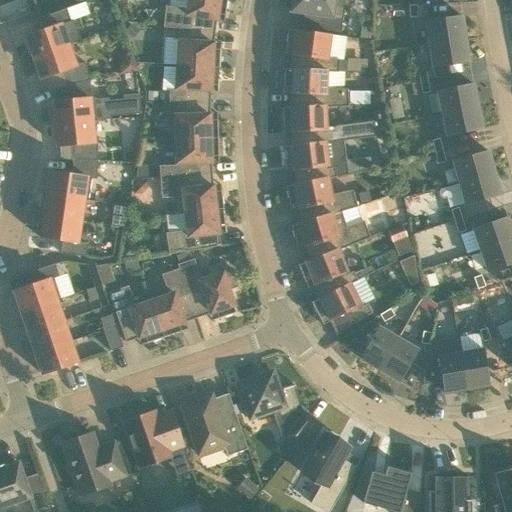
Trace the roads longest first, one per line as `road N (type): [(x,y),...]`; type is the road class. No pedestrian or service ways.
road 1 (residential): [(285,331),(260,242),(251,162),(262,0)]
road 2 (residential): [(27,418),(285,331)]
road 3 (residential): [(511,422),(442,431),(368,411),(338,393),(285,331)]
road 4 (residential): [(0,238),(16,203),(27,134),(0,78)]
